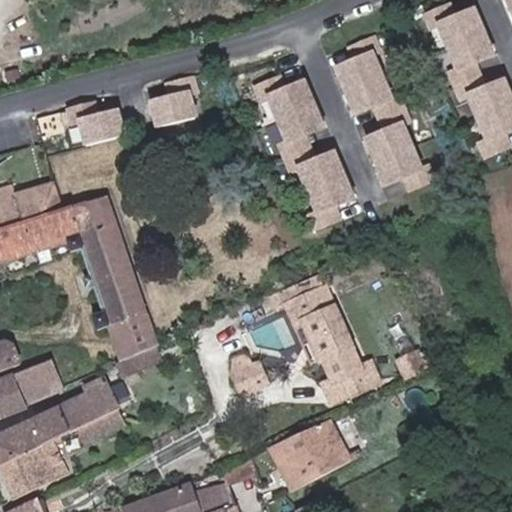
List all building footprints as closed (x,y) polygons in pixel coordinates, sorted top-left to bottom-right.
[(444,26),(461,18),(455,6),(431,18),(437,30),(444,26)] [(467,71),(484,63),(501,54),(479,9),(461,18),(444,26),(467,71)] [(346,46),(352,59),(369,51),(377,47),(371,35),(346,46)] [(373,104),(390,96),(369,51),(352,59),(334,67),(355,112),(373,104)] [(478,97),(496,88),(484,63),(467,71),(459,75),(471,100),(478,97)] [(178,83),(182,97),(200,92),(208,90),(204,76),(178,83)] [(280,96),(297,88),(291,76),(267,88),(273,100),(280,96)] [(302,141),(319,133),(337,125),(315,79),(297,88),(280,96),(302,141)] [(511,134),(511,79),(496,88),(478,97),(500,141),(511,134)] [(162,102),(169,126),(206,116),(200,92),(182,97),(162,102)] [(384,128),(401,120),(410,116),(399,92),(390,96),(373,104),(384,128)] [(104,103),(77,110),(80,124),(91,121),(108,117),(104,103)] [(108,117),(91,121),(97,144),(133,135),(127,112),(108,117)] [(406,173),(422,166),(401,120),(384,128),(366,137),(387,182),(406,173)] [(312,167),(331,158),(319,133),(302,141),(294,145),(306,170),(312,167)] [(511,150),(511,134),(500,141),(492,145),(498,157),(511,150)] [(350,204),(369,195),(348,150),(331,158),(312,167),(334,212),(350,204)] [(413,187),(437,175),(431,162),(422,166),(406,173),(413,187)] [(0,203),(0,266),(82,242),(80,237),(72,209),(64,185),(24,197),(20,186),(2,192),(5,202),(0,203)] [(80,237),(94,233),(117,309),(100,314),(105,331),(124,326),(135,360),(124,363),(129,377),(171,365),(119,195),(72,209),(80,237)] [(356,216),(350,204),(334,212),(325,216),(331,228),(356,216)] [(333,283),(290,305),(299,323),(307,319),(337,381),(333,383),(344,406),(393,382),(382,360),(373,364),(333,283)] [(0,377),(29,367),(20,343),(0,350),(0,377)] [(424,351),(404,359),(411,374),(430,366),(424,351)] [(64,361),(0,386),(0,421),(65,395),(76,390),(64,361)] [(265,362),(240,372),(246,386),(271,376),(265,362)] [(103,439),(131,426),(111,381),(68,401),(71,408),(0,439),(0,462),(4,470),(56,446),(98,428),(103,439)] [(338,421),(279,448),(298,489),(357,461),(338,421)] [(71,480),(56,446),(4,470),(18,503),(71,480)] [(232,473),(197,487),(206,511),(234,511),(245,506),(232,473)] [(206,511),(197,487),(135,511),(206,511)] [(299,511),(298,511),(323,511),(318,502),(299,511)] [(56,511),(53,503),(31,511),(56,511)]
